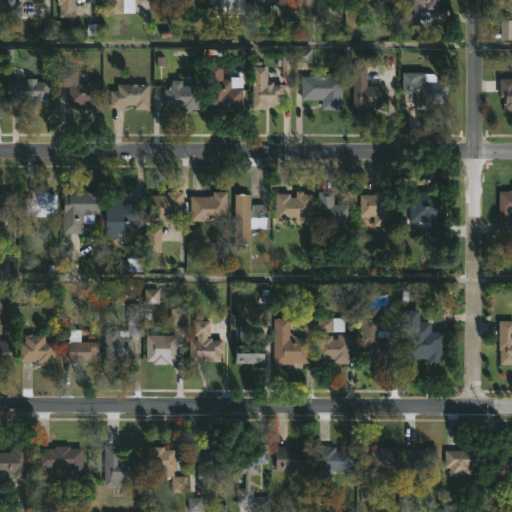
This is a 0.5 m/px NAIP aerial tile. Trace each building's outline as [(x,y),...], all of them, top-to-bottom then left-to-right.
[(13,0),(13,2),(20,2),(20,15),(5,15),(5,0),(13,0)] [(75,0),(75,3),(74,18),(58,18),(58,5),(57,5),(57,0),(75,0)] [(134,0),(134,13),(108,13),(108,0),(134,0)] [(198,0),(198,11),(175,11),(175,2),(156,1),(156,0),(198,0)] [(244,0),(244,15),(215,15),(215,5),(205,4),(205,0),(244,0)] [(272,0),(272,2),(269,2),(269,16),(251,15),(251,0),(272,0)] [(296,0),(296,18),(314,18),(313,0),(296,0)] [(437,0),(437,7),(425,7),(425,2),(417,2),(418,25),(401,25),(401,8),(407,8),(407,0),(437,0)] [(511,39),(511,19),(500,20),(500,39),(511,39)] [(311,48),(294,49),(295,63),(311,62),(311,48)] [(281,52),(281,75),(290,75),(291,53),(281,52)] [(241,78),(222,78),(222,64),(211,64),(212,110),(242,109),(241,78)] [(383,87),(382,98),(381,98),(380,107),(367,107),(367,111),(352,111),(351,66),(366,66),(366,87),(383,87)] [(267,68),(266,82),(272,82),(272,85),(282,85),(282,97),(280,97),(280,105),(265,105),(265,110),(251,110),(252,67),(267,67),(267,68)] [(77,70),(77,83),(99,83),(98,110),(82,109),(82,106),(78,106),(78,109),(67,108),(68,87),(55,87),(56,68),(77,69),(77,70)] [(425,73),(425,74),(432,74),(435,77),(435,84),(448,84),(448,96),(445,96),(445,104),(429,104),(429,110),(415,110),(415,94),(401,94),(401,73),(425,73)] [(35,76),(35,82),(50,82),(50,101),(7,101),(7,83),(20,83),(20,76),(35,76)] [(341,77),(340,110),(321,110),(321,100),(300,100),(301,77),(341,77)] [(511,79),(511,111),(502,111),(502,98),(499,98),(499,79),(511,79)] [(184,81),(184,86),(194,86),(194,83),(201,83),(201,110),(181,111),(181,107),(163,107),(163,90),(168,90),(168,86),(171,86),(171,81),(184,81)] [(148,102),(148,110),(134,110),(134,105),(109,107),(109,91),(116,91),(116,85),(148,85),(148,102)] [(304,188),(304,194),(311,194),(311,219),(274,218),(274,193),(289,193),(289,198),(294,198),(294,188),(304,188)] [(392,225),(358,226),(358,193),(391,191),(392,225)] [(511,211),(509,211),(509,218),(511,218),(511,232),(498,232),(498,191),(511,191),(511,211)] [(47,193),(47,195),(55,195),(55,208),(47,208),(47,215),(25,214),(25,198),(31,198),(31,192),(47,193)] [(183,192),(182,210),(169,209),(169,218),(148,218),(149,196),(166,196),(166,192),(183,192)] [(202,221),(189,221),(189,197),(212,197),(212,192),(226,193),(226,220),(202,221)] [(333,192),(333,204),(349,204),(349,233),(336,233),(337,227),(316,227),(316,192),(333,192)] [(423,192),(422,205),(438,205),(437,221),(410,221),(410,192),(423,192)] [(99,194),(99,214),(94,214),(93,223),(81,223),(81,233),(62,232),(62,195),(68,195),(68,193),(99,194)] [(0,195),(14,195),(14,216),(0,216),(0,195)] [(249,208),(249,211),(252,211),(252,204),(263,205),(265,228),(249,228),(249,244),(234,244),(234,195),(249,195),(249,208)] [(140,207),(139,232),(114,232),(114,219),(109,219),(110,209),(114,209),(114,202),(140,202),(140,207)] [(160,240),(160,252),(145,252),(146,227),(160,227),(160,240)] [(158,289),(144,289),(144,304),(158,304),(158,289)] [(141,298),(142,336),(127,335),(127,337),(132,337),(132,359),(121,359),(120,363),(104,362),(104,329),(127,330),(126,305),(128,305),(128,298),(141,298)] [(170,324),(185,325),(186,308),(170,308),(170,324)] [(431,324),(430,331),(443,331),(443,346),(441,346),(441,364),(426,364),(427,358),(406,358),(406,336),(401,336),(402,308),(417,309),(417,322),(431,322),(431,324)] [(201,315),(201,320),(209,320),(209,335),(206,335),(206,337),(210,337),(210,339),(222,339),(222,361),(201,361),(201,363),(188,363),(188,339),(195,339),(195,335),(193,335),(193,320),(194,320),(194,315),(201,315)] [(332,317),(344,317),(344,331),(317,331),(317,317),(332,317)] [(289,321),(289,338),(308,338),(308,363),(272,364),(273,318),(289,318),(289,321)] [(511,364),(499,364),(499,349),(498,349),(498,320),(511,320),(511,364)] [(377,321),(377,330),(387,330),(387,336),(392,337),(391,363),(388,363),(388,366),(368,366),(368,362),(360,362),(360,321),(377,321)] [(348,334),(348,362),(332,362),(332,358),(316,358),(316,338),(321,338),(321,334),(331,334),(331,338),(337,338),(337,333),(348,334)] [(44,334),(44,341),(55,342),(55,363),(36,362),(36,359),(18,360),(18,342),(23,342),(23,334),(44,334)] [(176,338),(175,359),(167,361),(166,364),(151,363),(151,361),(145,361),(145,334),(176,335),(176,338)] [(0,337),(2,337),(2,339),(11,339),(10,363),(0,363),(0,337)] [(248,338),(248,347),(258,347),(258,351),(263,351),(263,363),(234,363),(234,338),(248,338)] [(64,363),(60,363),(60,341),(99,341),(98,353),(97,353),(96,363),(64,363)] [(257,443),(257,448),(266,448),(266,462),(254,462),(254,472),(248,472),(248,488),(252,488),(252,496),(268,496),(268,511),(248,510),(248,506),(235,506),(236,487),(243,487),(243,473),(238,473),(238,443),(257,443)] [(27,445),(27,460),(24,460),(24,466),(20,466),(20,473),(0,473),(0,453),(10,453),(10,450),(12,450),(12,445),(27,445)] [(119,445),(119,465),(135,465),(135,482),(114,482),(114,486),(104,486),(104,445),(119,445)] [(163,445),(163,449),(173,449),(173,457),(174,457),(173,476),(186,476),(186,493),(171,492),(171,475),(146,475),(146,447),(153,447),(153,445),(163,445)] [(68,446),(68,448),(81,448),(81,478),(67,478),(67,472),(64,472),(64,464),(53,464),(53,472),(35,472),(35,448),(53,448),(53,446),(68,446)] [(310,446),(310,473),(293,473),(293,470),(275,470),(275,446),(310,446)] [(335,447),(335,450),(353,450),(353,471),(328,471),(328,485),(316,485),(316,446),(335,447)] [(438,446),(438,469),(417,468),(417,473),(401,472),(400,449),(425,449),(425,446),(438,446)] [(371,482),(371,486),(373,486),(373,500),(359,500),(360,474),(370,474),(370,449),(379,449),(379,447),(396,447),(395,469),(381,469),(381,482),(371,482)] [(478,447),(477,475),(449,475),(449,467),(444,467),(444,450),(463,450),(463,447),(478,447)] [(216,477),(196,476),(197,450),(225,451),(225,473),(216,473),(216,477)] [(511,474),(500,474),(500,450),(511,450),(511,474)] [(189,511),(200,511),(202,498),(188,498),(187,511),(189,511)]
